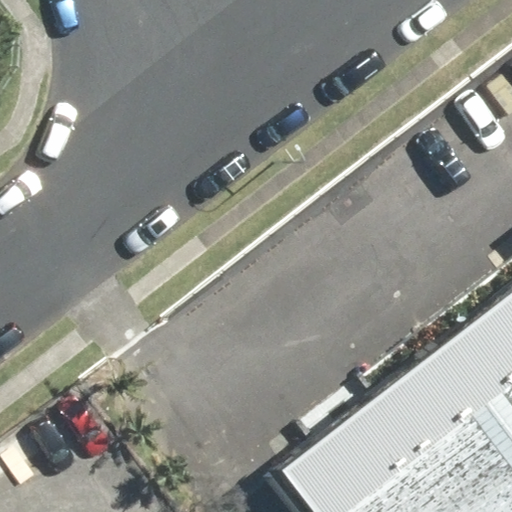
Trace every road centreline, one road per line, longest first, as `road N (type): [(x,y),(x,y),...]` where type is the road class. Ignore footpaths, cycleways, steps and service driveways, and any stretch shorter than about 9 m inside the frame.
road 1 (unclassified): [(195,100),(0,259)]
road 2 (unknown): [(0,472),(57,447),(114,456),(161,511)]
road 3 (unclassified): [(334,0),(195,100)]
road 4 (unclassified): [(120,0),(195,100)]
